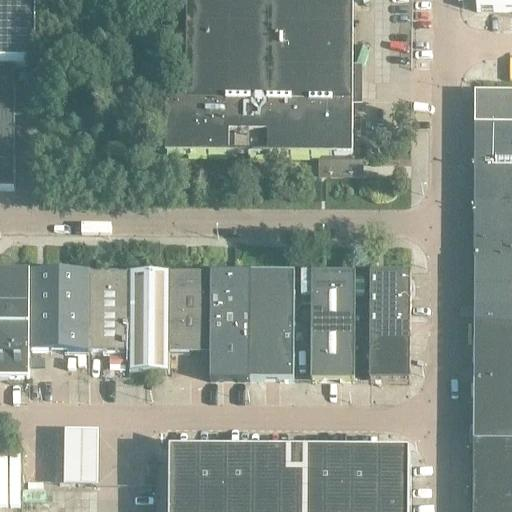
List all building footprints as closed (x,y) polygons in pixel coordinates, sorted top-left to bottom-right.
[(352,160),(353,0),(187,0),(187,105),(166,105),(166,159),(322,160),(321,166),(350,166),(350,160),(352,160)] [(511,13),(511,0),(476,0),(477,13),(511,13)] [(0,108),(15,108),(15,75),(0,74),(0,108)] [(511,97),(476,98),(475,265),(511,265),(511,97)] [(0,141),(14,141),(15,108),(0,108),(0,141)] [(0,192),(14,193),(14,141),(0,141),(0,192)] [(511,325),(511,265),(475,265),(474,325),(511,325)] [(0,381),(29,382),(29,355),(30,274),(0,273),(0,381)] [(89,355),(90,275),(30,274),(29,355),(89,355)] [(130,355),(130,275),(90,275),(89,355),(129,355),(130,355)] [(169,375),(169,356),(170,275),(130,275),(130,355),(129,355),(129,375),(169,375)] [(210,356),(211,276),(170,275),(169,356),(210,356)] [(250,384),(251,276),(211,276),(210,356),(210,384),(250,384)] [(294,384),(295,276),(251,276),(250,384),(294,384)] [(355,385),(355,277),(312,276),(311,384),(355,385)] [(410,385),(410,324),(410,277),(371,277),(370,385),(410,385)] [(511,385),(511,325),(474,325),(474,386),(511,385)] [(511,385),(474,386),(474,446),(511,445),(511,385)] [(99,435),(65,435),(66,458),(65,490),(99,490),(99,459),(99,435)] [(511,511),(511,445),(474,446),(473,511),(511,511)] [(409,511),(409,472),(409,456),(170,454),(169,511),(409,511)]
